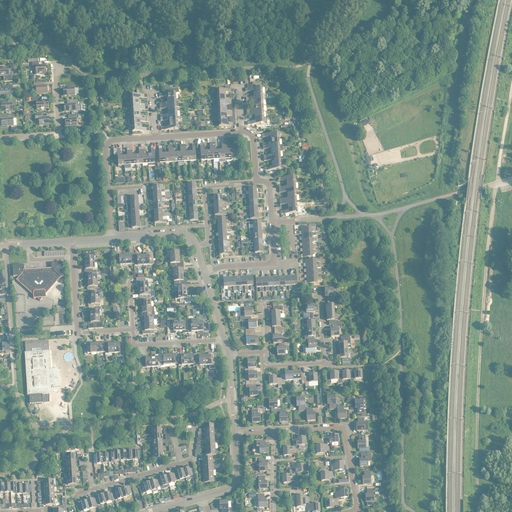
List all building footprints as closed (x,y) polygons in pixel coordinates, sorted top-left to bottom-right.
[(42,66),(40,64),(40,61),(33,61),(34,67),(37,67),(38,73),(48,73),(47,68),(43,64),(42,66)] [(5,78),(5,81),(14,80),(14,71),(10,71),(10,66),(0,67),(0,71),(0,70),(0,72),(1,72),(1,75),(7,74),(8,78),(5,78)] [(38,85),(38,93),(49,92),(48,84),(44,84),(44,81),(35,81),(35,85),(38,85)] [(255,90),(255,94),(264,93),(264,87),(263,81),(256,82),(256,84),(249,85),(249,88),(247,88),(247,91),(255,90)] [(2,89),(2,95),(11,95),(10,89),(15,89),(14,85),(13,85),(13,84),(11,84),(11,85),(3,85),(4,89),(2,89)] [(77,88),(77,84),(68,85),(68,88),(66,88),(66,95),(76,94),(76,88),(77,88)] [(169,96),(169,99),(178,98),(177,92),(181,92),(181,88),(168,89),(168,93),(160,93),(161,96),(169,96)] [(49,99),(40,100),(40,97),(34,97),(34,105),(38,105),(38,108),(50,107),(49,99)] [(2,103),(3,111),(14,110),(14,104),(18,104),(17,99),(10,99),(10,103),(2,103)] [(78,103),(78,99),(68,100),(69,104),(67,104),(67,111),(81,110),(81,103),(78,103)] [(40,120),(41,124),(51,124),(50,116),(43,117),(43,113),(37,113),(37,120),(40,120)] [(16,118),(15,114),(6,114),(6,118),(3,119),(4,125),(15,124),(15,118),(16,118)] [(69,115),(70,118),(67,118),(68,125),(78,124),(78,118),(79,118),(79,114),(69,115)] [(370,118),(362,123),(364,128),(373,124),(370,118)] [(142,125),(134,125),(134,134),(142,134),(142,131),(151,130),(151,127),(142,128),(142,125)] [(171,251),(171,257),(181,257),(180,251),(181,251),(181,247),(173,248),(173,251),(171,251)] [(86,257),(87,263),(96,262),(96,256),(97,255),(96,252),(95,251),(95,250),(85,251),(85,257),(86,257)] [(121,264),(127,264),(127,255),(121,255),(121,252),(117,253),(118,264),(121,264)] [(150,255),(144,255),(145,264),(151,264),(155,264),(154,252),(150,252),(150,255)] [(133,264),(136,263),(136,261),(135,253),(132,253),(132,254),(127,255),(127,264),(133,264)] [(136,263),(136,265),(139,265),(145,264),(144,255),(139,255),(139,253),(135,253),(136,261),(136,263)] [(172,266),(177,266),(185,265),(185,262),(181,262),(181,257),(171,257),(172,263),(172,266)] [(53,262),(53,267),(26,269),(25,264),(14,265),(15,276),(20,275),(20,277),(18,279),(35,294),(35,298),(39,298),(41,300),(44,297),(48,297),(47,293),(62,276),(65,276),(64,262),(53,262)] [(86,268),(86,272),(94,271),(94,268),(96,268),(96,262),(87,263),(87,268),(86,268)] [(175,269),(175,275),(184,274),(184,269),(185,269),(185,265),(177,266),(177,269),(175,269)] [(89,275),(89,281),(99,280),(98,274),(98,271),(94,271),(86,272),(86,275),(89,275)] [(176,281),(176,284),(178,284),(189,283),(188,280),(185,280),(184,274),(175,275),(175,281),(176,281)] [(140,284),(140,289),(150,288),(149,280),(147,280),(147,277),(139,278),(139,280),(139,284),(140,284)] [(89,286),(89,289),(97,289),(97,286),(99,286),(99,280),(89,281),(90,286),(89,286)] [(176,293),(179,292),(188,292),(188,286),(189,286),(189,283),(178,284),(176,284),(176,293)] [(91,293),(92,298),(101,298),(101,293),(102,292),(103,292),(103,288),(97,289),(89,289),(89,293),(91,293)] [(140,295),(140,298),(150,297),(150,294),(150,288),(140,289),(141,295),(140,295)] [(329,296),(329,300),(338,300),(338,294),(336,293),(334,293),(334,288),(326,288),(327,296),(329,296)] [(188,292),(179,292),(179,298),(181,298),(182,301),(192,301),(192,297),(188,297),(188,292)] [(143,301),(143,307),(152,306),(152,300),(152,297),(150,297),(140,298),(140,302),(143,301)] [(90,304),(90,307),(98,307),(102,307),(102,303),(101,298),(92,298),(92,304),(90,304)] [(327,305),(328,312),(336,312),(335,303),(338,303),(338,300),(329,300),(329,305),(327,305)] [(305,314),(305,317),(314,316),(314,312),(316,312),(315,304),(307,305),(308,313),(305,314)] [(142,312),(143,316),(153,315),(154,315),(156,315),(155,306),(152,306),(143,307),(143,312),(142,312)] [(273,311),(273,319),(281,318),(281,310),(284,310),(284,306),(274,307),(275,311),(273,311)] [(91,311),(91,316),(101,316),(101,310),(98,310),(98,307),(90,307),(90,311),(91,311)] [(243,321),(250,321),(250,320),(252,320),(252,316),(254,316),(254,308),(246,308),(246,317),(243,317),(243,321)] [(330,324),(334,324),(340,324),(340,322),(339,318),(338,317),(336,317),(336,312),(328,312),(328,320),(330,320),(330,324)] [(145,319),(146,325),(155,324),(155,318),(154,315),(153,315),(143,316),(143,319),(145,319)] [(101,316),(91,316),(92,322),(89,322),(90,328),(105,327),(104,321),(101,321),(101,316)] [(308,325),(309,329),(317,328),(316,321),(314,321),(314,316),(305,317),(305,323),(307,325),(308,325)] [(276,326),(276,331),(285,330),(285,327),(282,327),(281,318),(273,319),(274,327),(276,326)] [(186,320),(180,321),(181,330),(186,330),(186,332),(190,332),(189,324),(189,320),(186,321),(186,320)] [(247,329),(247,333),(256,332),(256,328),(258,327),(258,320),(252,320),(250,320),(250,321),(250,329),(247,329)] [(181,330),(180,321),(174,321),(169,322),(169,326),(171,326),(172,333),(175,333),(175,331),(181,330)] [(192,324),(189,324),(190,332),(193,332),(193,331),(199,331),(198,321),(192,322),(192,324)] [(204,321),(198,321),(199,331),(204,330),(204,331),(210,331),(209,323),(207,323),(207,321),(204,321)] [(334,324),(334,328),(332,329),(333,336),(340,336),(340,327),(343,327),(343,323),(340,324),(334,324)] [(155,324),(146,325),(146,330),(143,330),(144,334),(156,333),(155,330),(155,324)] [(306,338),(306,341),(309,341),(316,340),(315,336),(317,336),(317,328),(309,329),(309,337),(306,338)] [(275,343),(280,343),(283,342),(282,334),(285,334),(285,330),(276,331),(276,335),(274,335),(275,343)] [(256,332),(247,333),(247,336),(251,336),(251,345),(259,344),(259,336),(257,336),(256,332)] [(341,350),(349,350),(352,349),(352,337),(342,338),(343,342),(341,342),(341,350)] [(104,352),(107,351),(106,339),(103,340),(103,342),(97,343),(98,352),(104,352)] [(107,351),(107,353),(110,353),(116,352),(115,343),(110,343),(109,339),(106,339),(107,351)] [(29,395),(31,395),(31,403),(51,402),(50,393),(54,393),(54,386),(61,386),(60,376),(57,377),(56,373),(55,373),(54,368),(53,368),(52,357),(51,350),(52,350),(51,350),(50,350),(50,340),(26,341),(27,352),(26,352),(26,351),(26,352),(27,359),(26,359),(27,359),(27,369),(27,370),(28,377),(28,387),(28,388),(29,394),(29,395)] [(92,352),(98,352),(97,343),(92,343),(92,340),(88,341),(89,352),(92,352)] [(309,341),(306,341),(307,353),(318,352),(317,340),(316,340),(309,341)] [(121,343),(115,343),(116,352),(122,352),(125,352),(124,341),(121,342),(121,343)] [(280,343),(280,347),(278,347),(279,355),(287,354),(286,346),(289,345),(289,342),(283,342),(280,343)] [(349,350),(341,350),(342,358),(343,358),(344,362),(353,361),(353,358),(351,358),(351,354),(350,353),(349,353),(349,350)] [(194,366),(198,366),(197,352),(194,352),(194,354),(188,355),(189,364),(194,364),(194,366)] [(202,365),(207,365),(206,355),(201,355),(200,352),(197,352),(198,366),(198,367),(202,367),(202,365)] [(206,355),(207,365),(211,364),(211,368),(216,368),(216,363),(215,358),(215,352),(212,352),(212,355),(206,355)] [(180,363),(180,361),(179,353),(176,353),(176,354),(170,354),(171,364),(177,363),(180,363)] [(183,365),(189,364),(188,355),(183,355),(183,353),(179,353),(180,361),(183,361),(183,365)] [(159,367),(162,367),(162,366),(162,362),(161,354),(158,354),(158,357),(153,357),(153,367),(158,366),(159,367)] [(166,364),(171,364),(170,354),(165,355),(165,354),(161,354),(162,362),(162,366),(162,367),(166,367),(166,364)] [(147,367),(153,367),(153,357),(147,357),(147,355),(143,355),(144,359),(140,360),(141,363),(143,363),(143,367),(147,367)] [(246,372),(250,372),(256,371),(255,367),(257,367),(257,359),(249,360),(250,368),(246,369),(246,372)] [(356,372),(351,373),(352,379),(352,382),(355,382),(355,379),(364,378),(363,370),(355,371),(356,372)] [(247,381),(247,384),(257,383),(256,379),(258,379),(258,371),(256,371),(250,372),(250,380),(247,381)] [(302,371),(294,372),(294,380),(303,379),(303,382),(307,382),(306,376),(306,373),(302,373),(302,371)] [(344,373),(339,374),(340,380),(339,380),(340,383),(343,383),(343,379),(352,379),(351,373),(351,371),(344,371),(344,373)] [(282,374),(282,378),(283,384),(286,383),(286,380),(294,380),(294,372),(286,372),(286,374),(282,374)] [(339,374),(339,372),(332,372),(332,374),(327,374),(328,384),(331,383),(331,380),(339,380),(340,380),(339,374)] [(311,376),(306,376),(307,382),(307,385),(310,385),(310,382),(319,381),(318,373),(311,374),(311,376)] [(282,378),(278,378),(278,376),(270,376),(271,384),(279,384),(279,387),(283,387),(283,384),(282,378)] [(257,383),(247,384),(247,387),(251,387),(251,396),(259,395),(259,388),(257,388),(257,383)] [(331,404),(331,409),(337,408),(336,396),(329,396),(329,404),(331,404)] [(300,406),(300,411),(306,410),(306,409),(305,397),(297,398),(298,406),(300,406)] [(273,407),(273,412),(279,412),(278,399),(270,400),(271,407),(273,407)] [(356,400),(357,408),(359,407),(359,413),(365,412),(364,399),(361,400),(356,400)] [(347,410),(345,410),(344,405),(338,405),(339,418),(347,418),(347,410)] [(316,412),(314,412),(314,407),(308,407),(309,420),(316,420),(316,412)] [(253,409),(254,422),(262,422),(261,414),(259,414),(259,409),(253,409)] [(289,414),(287,414),(286,409),(280,409),(281,422),(289,421),(289,414)] [(359,418),(360,423),(358,423),(358,431),(366,430),(365,417),(359,418)] [(206,431),(215,430),(214,424),(215,424),(212,424),(212,421),(205,422),(206,425),(205,425),(206,425),(206,431)] [(327,437),(327,443),(340,442),(340,434),(332,435),(332,437),(327,437)] [(360,435),(361,441),(359,441),(359,448),(367,448),(366,435),(360,435)] [(294,439),(294,445),(307,444),(307,436),(299,437),(299,439),(294,439)] [(266,440),(258,440),(258,439),(257,439),(258,446),(261,446),(261,453),(269,452),(269,445),(267,445),(266,440)] [(326,453),(326,451),(331,450),(330,444),(317,445),(318,453),(326,453)] [(292,455),(292,453),(297,452),(297,446),(284,447),(285,450),(285,455),(292,455)] [(363,453),(363,458),(361,458),(361,466),(369,466),(369,462),(373,462),(372,453),(363,453)] [(268,463),(266,463),(266,458),(260,458),(260,460),(260,462),(261,471),(269,470),(268,463)] [(332,464),(332,470),(345,469),(345,465),(344,461),(337,462),(337,464),(332,464)] [(293,469),(294,473),(306,472),(306,464),(298,464),(298,466),(293,467),(293,469)] [(184,469),(187,478),(188,480),(189,479),(190,480),(192,479),(192,478),(193,478),(193,476),(196,475),(194,468),(191,469),(190,467),(185,469),(184,469)] [(179,472),(176,473),(178,480),(181,479),(182,479),(181,479),(187,477),(187,478),(184,469),(179,470),(179,472)] [(330,480),(330,478),(335,477),(335,471),(322,472),(323,480),(330,480)] [(365,471),(366,476),(364,476),(364,484),(372,483),(371,471),(365,471)] [(168,475),(167,475),(170,484),(176,482),(176,481),(178,480),(176,473),(174,474),(173,473),(173,474),(168,475)] [(292,482),(292,480),(297,480),(297,474),(284,475),(284,483),(292,482)] [(162,478),(159,479),(161,486),(164,485),(164,486),(165,486),(164,485),(170,484),(167,475),(162,477),(162,478)] [(260,476),(260,489),(268,488),(268,481),(266,481),(266,476),(260,476)] [(151,481),(153,490),(154,490),(153,490),(159,488),(159,489),(159,487),(161,486),(159,479),(157,480),(156,480),(151,482),(151,481)] [(153,490),(151,481),(151,482),(145,483),(145,485),(142,486),(144,493),(147,492),(148,492),(153,490)] [(122,488),(125,497),(130,495),(131,496),(130,494),(133,493),(131,486),(128,487),(128,486),(128,487),(122,488)] [(117,492),(114,492),(116,499),(119,499),(125,497),(122,488),(122,489),(117,490),(116,490),(117,492)] [(369,494),(367,494),(367,502),(368,502),(369,505),(375,505),(375,501),(374,488),(369,489),(369,494)] [(336,492),(337,498),(349,497),(349,489),(341,489),(341,491),(336,492)] [(105,493),(108,502),(113,500),(113,501),(114,501),(113,500),(116,499),(114,492),(111,493),(111,491),(111,492),(105,493)] [(100,497),(97,497),(99,504),(102,504),(107,502),(108,502),(105,493),(105,494),(99,495),(100,497)] [(259,494),(260,507),(268,506),(267,499),(265,499),(265,494),(259,494)] [(307,503),(311,502),(310,496),(305,497),(305,495),(297,495),(298,506),(307,506),(307,503)] [(88,500),(91,509),(91,508),(96,507),(97,507),(96,505),(99,504),(97,497),(94,498),(88,500)] [(335,507),(335,505),(340,505),(340,499),(327,500),(327,508),(335,507)] [(91,509),(88,500),(83,502),(82,501),(82,502),(79,502),(82,511),(85,510),(91,508),(91,509)] [(229,511),(229,500),(221,501),(221,508),(223,508),(223,511),(229,511)] [(321,503),(308,504),(308,510),(313,510),(314,511),(321,511),(321,503)]
